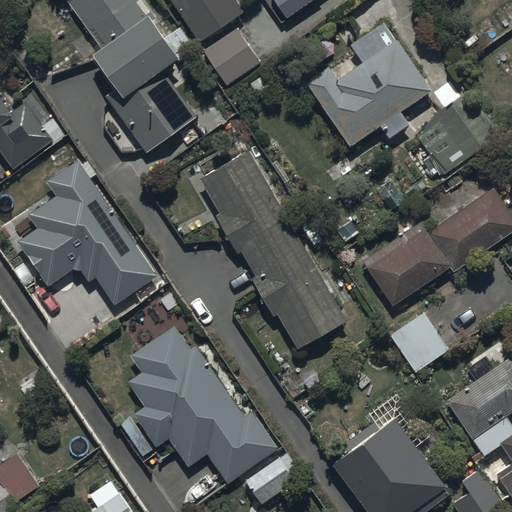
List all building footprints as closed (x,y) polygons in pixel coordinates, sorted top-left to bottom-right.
[(143,0),(71,0),(68,2),(103,51),(95,57),(118,89),(107,97),(148,154),(168,140),(176,152),(195,138),(186,126),(199,117),(166,71),(183,59),(179,53),(192,43),(180,27),(167,37),(156,20),(157,19),(143,0)] [(172,0),(201,42),(245,12),(237,0),(172,0)] [(331,68),(308,82),(352,148),(383,127),(391,139),(411,125),(402,113),(434,91),(400,40),(398,41),(386,23),(353,44),(366,63),(340,80),(331,68)] [(239,28),(205,51),(228,86),(263,63),(261,61),(273,53),(264,39),(251,47),(239,28)] [(414,130),(446,175),(503,135),(472,90),(414,130)] [(0,149),(14,169),(55,140),(27,102),(12,113),(0,95),(0,149)] [(350,321),(251,149),(201,177),(222,214),(219,216),(240,253),(243,251),(258,277),(254,280),(277,318),(280,316),(299,350),(350,321)] [(40,228),(19,242),(50,288),(75,271),(83,272),(90,282),(96,277),(118,307),(158,276),(79,161),(48,182),(58,197),(31,216),(40,228)] [(364,260),(395,307),(453,268),(456,272),(511,233),(511,212),(495,188),(430,232),(422,221),(364,260)] [(391,334),(416,373),(450,351),(436,329),(438,328),(429,315),(427,316),(424,312),(391,334)] [(191,349),(175,327),(132,356),(143,372),(129,382),(147,407),(136,415),(160,448),(172,439),(192,467),(210,454),(232,485),(281,449),(253,411),(247,416),(196,346),(191,349)] [(478,463),(502,445),(511,460),(511,464),(497,474),(511,496),(511,421),(509,416),(511,414),(511,358),(495,369),(486,355),(468,367),(477,381),(447,401),(481,452),(473,457),(478,463)] [(336,468),(368,511),(416,511),(450,487),(399,418),(382,431),(376,422),(349,442),(357,453),(336,468)] [(0,511),(14,511),(44,492),(17,454),(0,466),(0,458),(5,453),(0,448),(0,511)] [(280,456),(246,480),(264,505),(297,481),(280,456)] [(509,511),(480,469),(462,481),(470,492),(454,504),(459,511),(509,511)] [(90,511),(133,511),(113,481),(91,495),(98,507),(90,511)]
